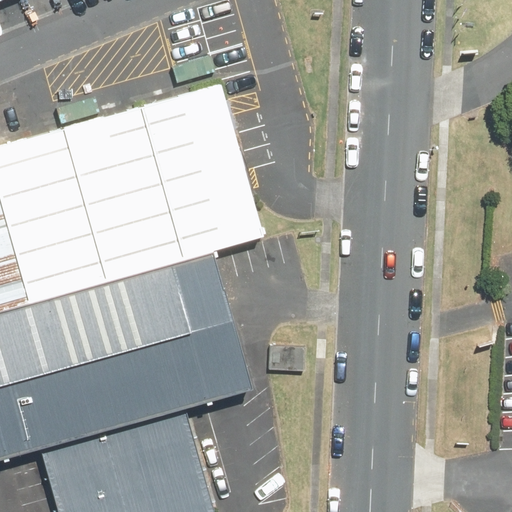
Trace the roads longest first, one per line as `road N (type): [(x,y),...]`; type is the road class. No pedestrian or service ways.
road 1 (unclassified): [(369,511),(392,0)]
road 2 (unknown): [(387,108),(511,72)]
